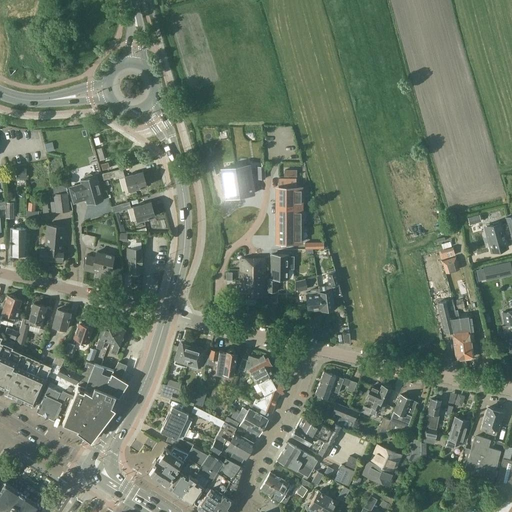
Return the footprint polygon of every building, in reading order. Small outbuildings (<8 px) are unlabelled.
[(101,147),(96,149),(100,160),(105,159),(101,147)] [(210,162),(213,174),(219,172),(216,161),(210,162)] [(240,196),(254,194),(252,186),(255,185),(254,178),(251,179),(249,165),(235,167),(240,196)] [(26,179),(26,167),(17,167),(17,179),(26,179)] [(235,167),(222,169),(224,183),(221,183),(222,190),(225,190),(226,198),(240,196),(235,167)] [(116,176),(114,170),(102,173),(103,180),(116,176)] [(146,185),(142,171),(124,176),(128,190),(146,185)] [(86,197),(88,205),(103,200),(101,192),(99,183),(96,175),(93,176),(92,175),(91,174),(85,176),(84,177),(84,178),(81,179),(82,184),(78,185),(70,187),(74,203),(83,200),(82,199),(86,197)] [(279,188),(279,204),(301,204),(301,188),(301,187),(296,187),(296,178),(279,178),(278,187),(278,188),(279,188)] [(54,193),(55,201),(50,202),(51,212),(56,211),(69,210),(67,192),(66,192),(66,185),(53,186),(54,193)] [(151,201),(133,207),(137,221),(155,216),(151,201)] [(6,202),(6,212),(6,218),(14,218),(14,202),(6,202)] [(124,203),(111,206),(118,231),(125,231),(123,224),(121,224),(118,211),(125,209),(124,203)] [(301,204),(279,204),(279,226),(301,226),(301,204)] [(486,236),(491,252),(506,248),(503,236),(510,234),(511,237),(511,216),(506,218),(507,223),(500,225),(500,223),(485,227),(488,236),(486,236)] [(44,247),(40,247),(39,259),(62,261),(65,226),(47,225),(44,247)] [(301,242),(301,226),(279,226),(279,242),(278,242),(301,243),(301,242)] [(26,227),(10,227),(10,254),(27,254),(26,227)] [(119,232),(119,241),(127,242),(127,233),(119,232)] [(133,275),(138,275),(139,273),(142,273),(142,249),(128,248),(128,258),(129,258),(129,272),(132,272),(133,275)] [(87,255),(84,269),(96,272),(97,269),(110,272),(114,256),(96,251),(95,257),(87,255)] [(272,254),(271,278),(288,278),(288,268),(294,269),(294,255),(288,256),(288,254),(272,254)] [(456,256),(442,260),(446,273),(460,269),(456,256)] [(264,258),(241,259),(241,286),(238,286),(237,296),(264,297),(264,258)] [(483,267),(483,268),(486,279),(486,280),(511,274),(511,270),(510,261),(483,267)] [(334,296),(337,295),(335,285),(339,284),(335,271),(328,273),(328,285),(326,285),(318,286),(319,289),(319,293),(320,293),(322,310),(325,309),(325,311),(331,310),(331,309),(335,308),(334,296)] [(305,278),(295,280),(297,290),(297,291),(307,289),(305,278)] [(322,310),(320,293),(319,293),(319,289),(311,290),(312,292),(307,292),(307,295),(306,295),(308,311),(313,310),(313,311),(319,311),(319,309),(321,309),(321,310),(322,310)] [(0,317),(0,319),(7,322),(8,320),(13,322),(15,317),(17,318),(20,309),(18,308),(21,300),(15,298),(14,296),(11,295),(10,296),(8,295),(0,317)] [(456,310),(455,310),(453,300),(437,303),(444,333),(453,332),(461,331),(459,317),(458,310),(456,310)] [(23,320),(19,334),(17,334),(15,341),(12,348),(24,353),(25,349),(22,348),(23,344),(24,345),(29,325),(40,328),(43,315),(49,317),(51,309),(45,308),(46,306),(34,303),(29,322),(23,320)] [(57,309),(53,325),(66,328),(70,312),(57,309)] [(511,310),(502,312),(511,353),(511,352),(511,310)] [(471,316),(459,317),(461,331),(465,358),(473,357),(471,341),(473,340),(473,336),(470,336),(470,333),(474,332),(471,316)] [(110,341),(116,325),(113,324),(113,323),(109,321),(108,322),(105,321),(96,347),(101,349),(104,339),(110,341)] [(92,327),(80,323),(74,338),(86,342),(92,327)] [(116,325),(110,341),(114,343),(110,353),(116,355),(126,329),(123,328),(123,326),(119,325),(117,326),(116,325)] [(15,341),(17,334),(18,331),(7,327),(4,336),(15,340),(14,340),(15,341)] [(461,331),(453,332),(454,334),(453,334),(453,338),(450,338),(453,360),(465,358),(461,331)] [(50,365),(44,362),(23,354),(24,353),(12,348),(15,341),(14,340),(14,341),(2,336),(2,337),(0,337),(0,387),(4,389),(3,392),(14,397),(16,398),(15,400),(20,402),(21,400),(23,401),(34,406),(48,375),(48,376),(53,366),(53,365),(51,364),(50,365)] [(64,357),(63,358),(67,359),(69,353),(70,354),(74,344),(68,342),(64,351),(63,351),(62,356),(64,357)] [(180,343),(176,359),(174,363),(175,364),(174,365),(181,367),(181,365),(186,367),(187,366),(193,347),(180,343)] [(193,347),(187,366),(191,367),(192,364),(199,366),(204,350),(193,347)] [(89,348),(86,359),(93,361),(96,350),(89,348)] [(219,351),(210,349),(207,365),(217,367),(216,374),(224,375),(225,372),(232,374),(236,354),(234,350),(230,349),(227,352),(219,350),(219,351)] [(44,362),(50,365),(51,364),(56,355),(49,351),(44,362)] [(67,410),(80,374),(60,364),(63,358),(64,357),(62,356),(56,354),(56,355),(51,364),(53,365),(53,366),(48,376),(59,381),(56,387),(50,384),(48,387),(37,409),(38,412),(55,419),(61,407),(66,409),(67,410)] [(258,382),(273,374),(268,365),(270,364),(267,358),(266,359),(263,356),(258,358),(249,355),(243,354),(239,367),(245,369),(248,370),(250,369),(254,376),(251,377),(254,384),(258,382)] [(66,415),(62,423),(77,429),(76,431),(91,441),(115,408),(111,406),(113,402),(114,399),(115,396),(119,397),(128,382),(121,378),(112,372),(114,370),(112,369),(112,370),(100,366),(93,363),(85,361),(80,374),(67,410),(65,415),(66,415)] [(114,370),(112,372),(121,378),(127,365),(118,361),(114,370)] [(348,386),(351,380),(344,378),(344,379),(323,372),(320,380),(340,388),(342,383),(348,386)] [(273,374),(258,382),(265,397),(257,400),(256,399),(253,402),(253,403),(254,403),(252,407),(258,411),(260,407),(265,410),(271,412),(277,395),(283,392),(281,388),(283,387),(280,382),(277,383),(273,374)] [(340,388),(320,380),(315,394),(329,399),(333,391),(338,393),(340,388)] [(357,383),(351,380),(348,386),(347,390),(353,393),(353,392),(357,383)] [(176,400),(179,391),(180,389),(163,384),(160,395),(176,400)] [(381,389),(371,385),(365,398),(375,403),(370,413),(375,415),(378,409),(383,411),(392,390),(382,386),(381,389)] [(199,390),(195,404),(203,406),(206,393),(199,390)] [(183,393),(179,391),(176,400),(192,405),(194,400),(182,396),(183,393)] [(401,395),(390,420),(386,430),(403,436),(415,406),(411,405),(413,400),(401,395)] [(421,426),(421,427),(436,430),(437,430),(438,424),(437,424),(442,401),(431,399),(428,413),(427,413),(425,422),(422,421),(421,426)] [(336,402),(329,420),(351,429),(359,412),(336,402)] [(172,406),(167,418),(188,428),(192,421),(186,418),(188,413),(172,406)] [(229,424),(225,421),(194,406),(191,413),(221,427),(217,434),(249,452),(253,444),(235,433),(235,432),(227,428),(229,424)] [(239,413),(263,427),(268,419),(249,408),(247,411),(242,408),(239,413)] [(480,478),(496,487),(503,457),(507,443),(495,440),(498,429),(499,429),(504,412),(488,408),(483,425),(482,425),(481,430),(483,430),(481,434),(475,434),(470,449),(465,448),(459,466),(474,475),(480,478)] [(239,413),(236,419),(241,422),(240,425),(258,435),(263,427),(239,413)] [(225,421),(229,424),(236,428),(239,422),(227,416),(225,421)] [(297,426),(314,435),(315,434),(319,437),(325,440),(333,444),(342,427),(334,423),(332,428),(319,421),(317,425),(302,416),(297,426)] [(386,430),(390,420),(383,417),(379,427),(386,430)] [(188,428),(167,418),(161,432),(177,439),(179,433),(185,436),(188,428)] [(458,437),(463,420),(455,418),(446,447),(455,449),(457,442),(459,437),(458,437)] [(469,422),(463,420),(458,437),(459,437),(457,442),(466,445),(469,436),(465,435),(469,422)] [(316,441),(319,437),(315,434),(314,435),(297,426),(292,435),(309,444),(312,439),(316,441)] [(436,430),(421,427),(421,440),(421,452),(424,452),(424,442),(434,443),(436,430)] [(222,444),(217,453),(216,454),(225,458),(239,466),(243,458),(245,459),(249,452),(217,434),(214,440),(222,444)] [(179,438),(175,448),(187,453),(193,444),(179,438)] [(421,440),(414,439),(411,454),(420,455),(420,452),(421,452),(421,440)] [(222,444),(214,440),(210,449),(217,453),(222,444)] [(332,445),(324,441),(317,453),(325,457),(332,445)] [(287,442),(277,459),(307,477),(311,471),(313,472),(314,470),(312,469),(317,461),(313,459),(314,458),(287,442)] [(181,495),(199,466),(209,453),(193,444),(187,453),(176,469),(180,471),(169,487),(169,488),(168,490),(175,494),(176,492),(181,495)] [(377,445),(370,462),(394,472),(400,454),(377,445)] [(152,465),(154,466),(149,474),(166,485),(176,469),(187,453),(175,448),(173,447),(170,451),(167,449),(168,449),(166,448),(157,461),(155,460),(152,465)] [(365,451),(362,458),(367,460),(370,453),(365,451)] [(511,451),(510,459),(503,457),(496,487),(504,492),(506,493),(511,478),(511,451)] [(205,488),(207,486),(222,462),(209,453),(199,466),(181,495),(192,503),(203,487),(205,488)] [(344,466),(341,464),(334,480),(348,486),(359,461),(349,456),(344,466)] [(222,462),(207,486),(209,488),(197,507),(204,511),(224,511),(232,499),(242,467),(239,466),(225,458),(222,462)] [(394,472),(370,462),(365,475),(389,485),(394,472),(393,472),(394,472)] [(270,472),(260,489),(270,494),(279,500),(285,503),(290,495),(284,492),(289,483),(292,485),(294,481),(287,477),(285,480),(280,477),(270,472)] [(323,475),(318,472),(311,482),(317,486),(323,475)] [(475,486),(480,478),(474,475),(470,483),(475,486)] [(361,478),(355,476),(352,484),(358,486),(361,478)] [(511,511),(511,478),(506,493),(504,492),(495,505),(490,511),(511,511)] [(302,486),(307,488),(308,489),(311,484),(302,479),(298,486),(301,487),(302,486)] [(33,511),(39,504),(5,483),(0,490),(0,511),(33,511)] [(302,486),(301,487),(297,494),(302,497),(307,489),(307,488),(302,486)] [(350,489),(344,486),(338,497),(343,501),(350,489)] [(391,504),(394,498),(385,493),(384,495),(374,489),(371,493),(385,500),(391,504)] [(318,511),(328,496),(318,491),(308,508),(314,511),(314,510),(318,511)] [(369,511),(370,511),(377,499),(370,495),(364,507),(361,511),(369,511)] [(330,511),(337,502),(328,496),(318,511),(330,511)]
